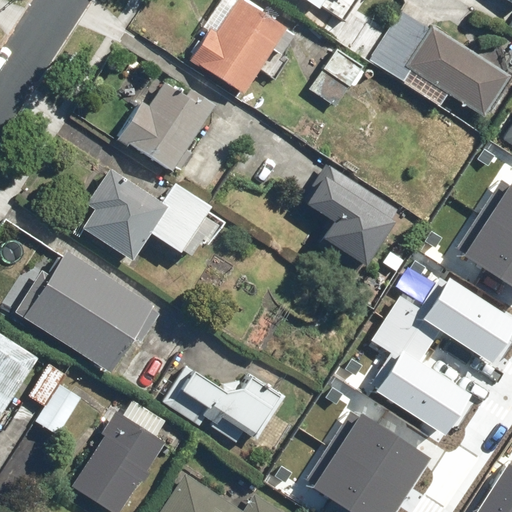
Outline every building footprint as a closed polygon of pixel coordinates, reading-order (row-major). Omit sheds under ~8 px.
[(186,58),(238,92),(281,26),(240,0),(232,0),(212,31),(207,27),(186,58)] [(381,25),(357,9),(337,40),(361,56),(381,25)] [(479,116),(504,75),(425,25),(400,65),(479,116)] [(353,90),(367,68),(332,46),(318,67),(353,90)] [(337,109),(349,91),(318,70),(305,88),(337,109)] [(166,169),(211,103),(187,86),(181,95),(160,81),(144,104),(138,101),(115,135),(166,169)] [(511,115),(497,137),(511,147),(511,115)] [(78,227),(127,259),(145,231),(175,251),(177,248),(186,254),(195,241),(200,244),(217,218),(203,209),(206,205),(169,181),(157,200),(105,166),(81,203),(90,209),(78,227)] [(360,263),(389,219),(322,175),(303,204),(327,219),(317,235),(360,263)] [(511,185),(503,179),(454,251),(511,290),(511,185)] [(102,370),(146,303),(62,247),(18,314),(102,370)] [(481,363),(510,318),(437,271),(411,310),(391,297),(366,336),(388,350),(363,388),(433,434),(461,391),(412,359),(431,331),(481,363)] [(280,316),(266,307),(247,338),(261,347),(280,316)] [(0,404),(32,356),(0,335),(0,404)] [(340,359),(318,345),(301,372),(323,386),(340,359)] [(25,393),(41,404),(62,372),(46,361),(25,393)] [(251,438),(280,394),(247,372),(237,387),(221,389),(181,364),(159,398),(194,421),(204,406),(251,438)] [(33,419),(54,433),(79,395),(57,381),(33,419)] [(63,483),(108,511),(114,511),(162,439),(112,407),(63,483)] [(355,409),(306,481),(352,511),(387,511),(426,456),(355,409)] [(511,511),(511,462),(502,457),(467,511),(511,511)] [(282,511),(250,491),(239,508),(182,471),(154,511),(282,511)]
